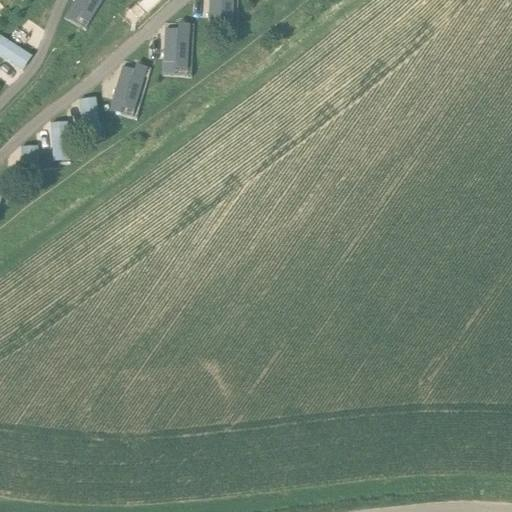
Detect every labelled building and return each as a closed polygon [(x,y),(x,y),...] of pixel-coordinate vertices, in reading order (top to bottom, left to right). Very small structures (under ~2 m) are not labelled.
[(73,0),(69,8),(80,14),(78,19),(88,25),(103,0),(73,0)] [(208,0),(208,24),(219,25),(219,31),(232,31),(232,0),(208,0)] [(165,30),(162,64),(174,65),(173,71),(186,72),(188,37),(177,37),(177,31),(165,30)] [(0,56),(14,66),(23,52),(0,36),(0,56)] [(123,68),(113,101),(124,104),(123,109),(135,113),(144,80),(133,77),(135,71),(123,68)] [(79,101),(82,129),(99,127),(95,99),(79,101)] [(50,125),(52,153),(69,152),(67,124),(50,125)] [(21,149),(22,177),(39,175),(37,148),(21,149)]
